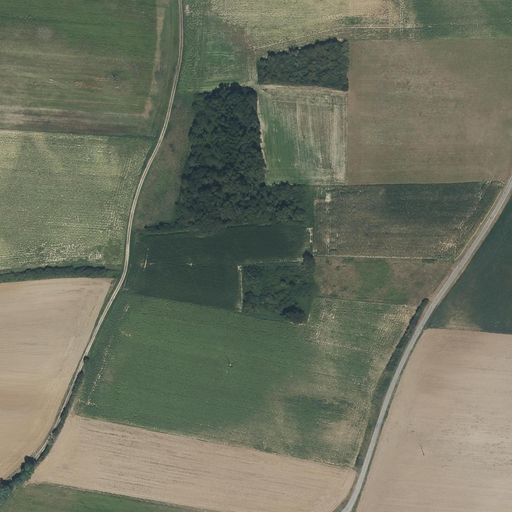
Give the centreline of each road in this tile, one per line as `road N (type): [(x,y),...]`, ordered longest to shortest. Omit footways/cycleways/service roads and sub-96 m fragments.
road 1 (track): [(0,490),(58,423),(122,280),(130,215),(179,67),(180,0)]
road 2 (unclassified): [(511,179),(425,315),(346,511)]
